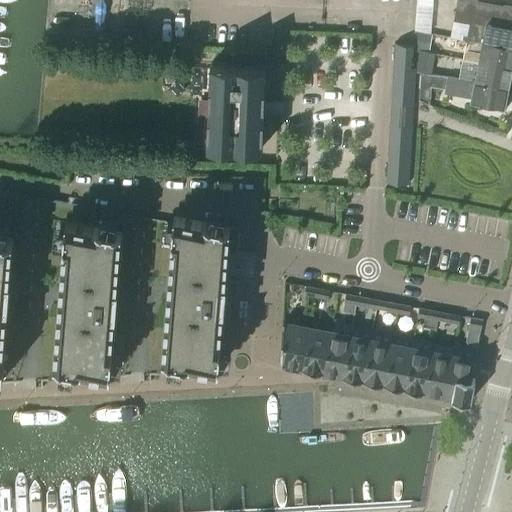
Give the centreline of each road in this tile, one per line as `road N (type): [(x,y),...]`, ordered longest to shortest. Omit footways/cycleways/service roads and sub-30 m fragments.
road 1 (residential): [(370,274),(385,6),(277,0)]
road 2 (residential): [(247,248),(250,199),(70,191),(0,176)]
road 3 (residential): [(0,390),(238,382)]
road 4 (residential): [(468,511),(511,344)]
road 5 (residential): [(511,305),(370,274)]
road 6 (residential): [(247,248),(238,382)]
road 7 (residential): [(370,274),(247,248)]
